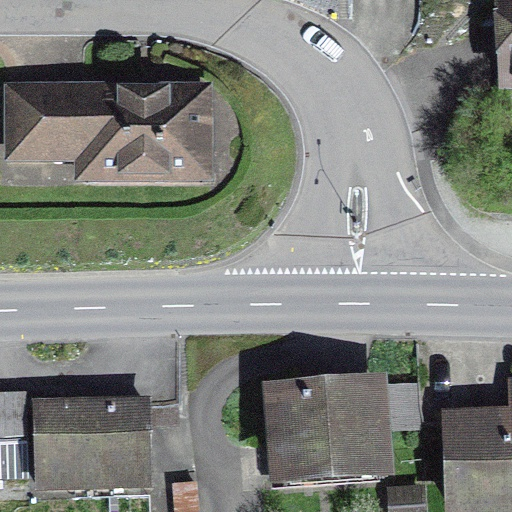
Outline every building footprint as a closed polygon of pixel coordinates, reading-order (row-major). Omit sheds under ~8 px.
[(511,0),(487,0),(493,93),(511,91),(511,0)] [(11,106),(9,192),(78,194),(78,208),(218,212),(220,111),(11,106)] [(40,402),(40,491),(154,490),(153,401),(40,402)] [(268,418),(278,511),(347,511),(402,506),(391,404),(268,418)] [(0,437),(0,483),(28,483),(26,437),(0,437)] [(511,511),(511,437),(450,439),(452,511),(511,511)]
